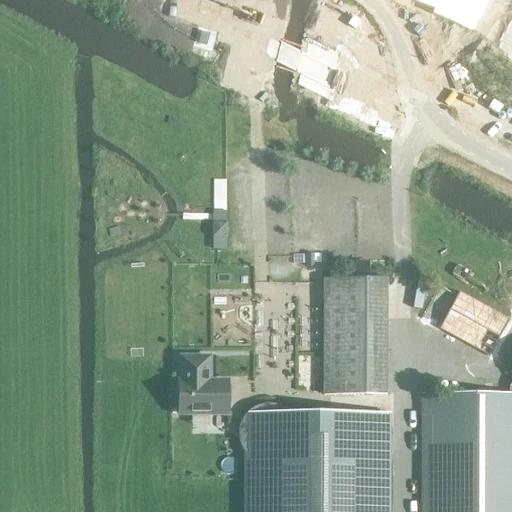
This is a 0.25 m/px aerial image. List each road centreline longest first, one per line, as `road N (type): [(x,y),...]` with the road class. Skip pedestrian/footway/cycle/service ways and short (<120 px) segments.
road 1 (track): [(409,119),(398,220),(401,511)]
road 2 (track): [(267,388),(258,42)]
road 3 (tertiary): [(511,165),(273,51),(211,0)]
